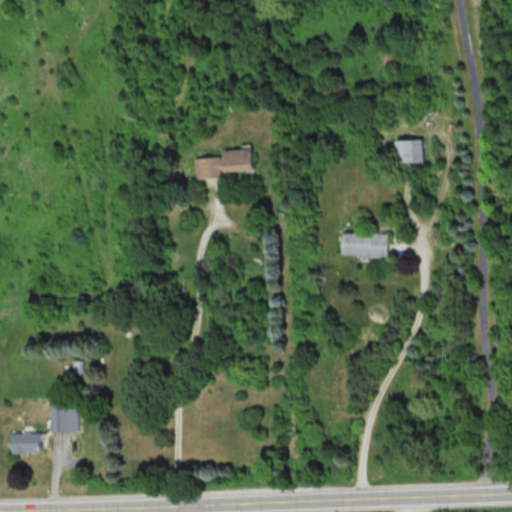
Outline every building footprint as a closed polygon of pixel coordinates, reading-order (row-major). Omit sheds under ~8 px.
[(423,161),(423,139),(395,139),(396,162),(423,161)] [(254,170),(253,148),(224,149),(225,171),(254,170)] [(197,178),(222,177),(222,156),(197,157),(197,178)] [(388,256),(388,233),(341,232),(341,256),(388,256)] [(50,401),(51,431),(78,431),(78,401),(50,401)] [(12,432),(13,452),(41,452),(41,432),(12,432)]
